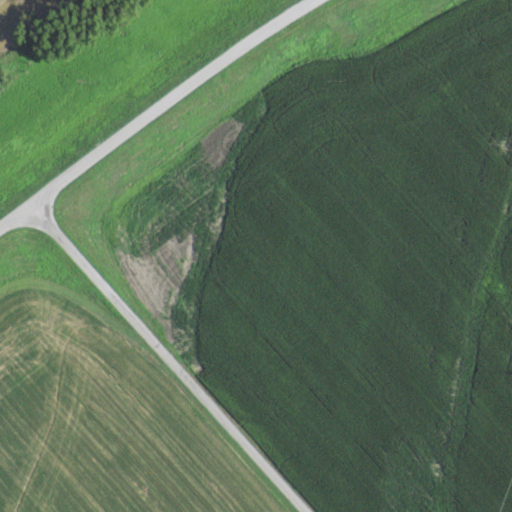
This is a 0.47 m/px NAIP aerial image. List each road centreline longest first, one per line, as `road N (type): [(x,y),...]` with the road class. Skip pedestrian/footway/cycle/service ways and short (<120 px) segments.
road 1 (residential): [(27,201),(303,511)]
road 2 (residential): [(307,0),(0,221)]
